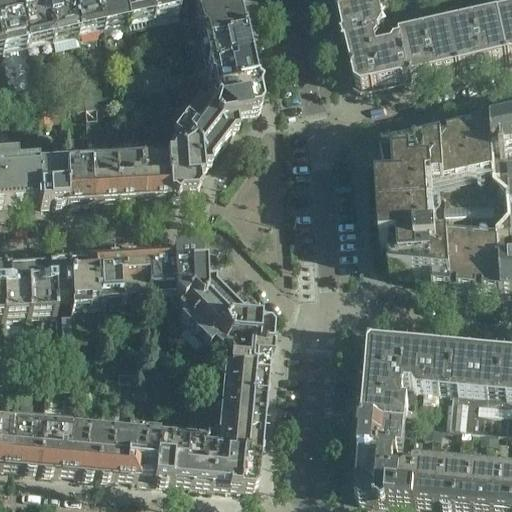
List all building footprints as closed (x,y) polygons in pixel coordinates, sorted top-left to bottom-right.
[(76,39),(67,0),(63,0),(42,5),(51,45),(76,39)] [(101,34),(93,0),(67,0),(76,39),(101,34)] [(127,28),(120,0),(93,0),(101,34),(127,28)] [(152,23),(146,0),(120,0),(127,28),(152,23)] [(174,6),(172,0),(146,0),(152,23),(177,17),(174,6)] [(237,21),(239,20),(237,9),(235,9),(232,0),(195,0),(207,51),(242,43),(237,21)] [(393,9),(390,0),(334,0),(338,16),(337,17),(336,17),(336,18),(336,19),(337,20),(339,19),(339,21),(377,13),(393,9)] [(51,45),(42,5),(22,9),(20,9),(18,8),(17,9),(16,9),(16,10),(17,10),(26,50),(51,45)] [(26,50),(17,10),(16,10),(0,14),(0,51),(1,56),(26,50)] [(383,38),(377,13),(339,21),(346,51),(374,45),(379,44),(383,38)] [(511,65),(511,19),(510,20),(511,25),(498,28),(506,66),(511,65)] [(506,66),(498,28),(485,31),(484,26),(463,30),(464,36),(450,39),(458,77),(506,66)] [(458,77),(450,39),(435,42),(434,37),(414,41),(415,46),(401,49),(402,54),(409,88),(458,77)] [(248,68),(244,51),(242,43),(207,51),(211,65),(206,67),(208,77),(248,68)] [(379,94),(372,61),(377,60),(374,45),(346,51),(355,92),(355,93),(356,94),(362,98),(363,98),(379,94)] [(409,88),(402,54),(377,60),(372,61),(379,94),(409,88)] [(253,92),(248,68),(208,77),(210,85),(215,84),(219,100),(253,92)] [(172,92),(168,72),(138,79),(141,96),(172,92)] [(253,92),(219,100),(214,101),(215,106),(212,106),(208,111),(237,134),(240,130),(247,129),(246,125),(256,123),(259,118),(256,100),(253,92)] [(237,134),(208,111),(206,110),(202,114),(198,111),(191,121),(195,124),(189,132),(220,157),(231,142),(235,141),(235,140),(235,137),(237,134)] [(511,126),(491,131),(502,301),(511,302),(511,126)] [(502,301),(491,131),(473,135),(473,131),(465,133),(465,136),(448,140),(448,137),(441,138),(440,142),(422,146),(423,155),(381,164),(385,183),(388,193),(376,193),(380,254),(398,253),(399,263),(393,263),(390,263),(389,282),(431,286),(432,295),(502,302),(502,301)] [(220,157),(189,132),(183,139),(178,136),(172,144),(176,148),(171,154),(174,156),(202,179),(204,178),(208,177),(208,172),(220,157)] [(199,183),(202,179),(174,156),(170,161),(170,163),(164,164),(164,170),(166,207),(193,206),(197,201),(196,192),(200,191),(199,183)] [(40,215),(37,172),(37,169),(18,171),(17,163),(0,164),(0,211),(7,211),(34,210),(34,215),(40,215)] [(166,207),(164,170),(149,171),(149,165),(138,166),(141,209),(166,207)] [(141,209),(138,166),(130,166),(130,172),(115,173),(117,210),(141,209)] [(117,210),(115,173),(99,174),(99,168),(88,169),(91,212),(117,210)] [(91,212),(88,169),(79,170),(79,175),(63,177),(65,213),(91,212)] [(65,213),(63,177),(48,178),(48,172),(37,172),(40,215),(55,214),(57,216),(59,216),(62,214),(65,213)] [(206,291),(202,287),(202,279),(198,279),(197,270),(193,266),(170,267),(172,304),(173,306),(180,314),(206,291)] [(172,304),(170,267),(145,269),(148,312),(157,311),(156,305),(172,304)] [(148,312),(145,269),(119,270),(122,307),(138,306),(138,312),(148,312)] [(122,307),(119,270),(94,272),(97,315),(106,314),(106,308),(122,307)] [(97,315),(94,272),(68,274),(71,314),(88,313),(89,315),(97,315)] [(71,316),(71,314),(68,274),(50,275),(50,277),(10,279),(4,280),(3,278),(2,278),(2,276),(0,276),(1,278),(0,277),(0,330),(61,327),(61,317),(71,316)] [(198,339),(227,313),(212,297),(212,292),(211,291),(207,292),(206,291),(180,314),(177,316),(184,324),(179,329),(185,336),(191,331),(198,339)] [(220,356),(247,333),(244,329),(244,325),(243,324),(238,324),(227,313),(198,339),(205,346),(199,350),(206,358),(211,353),(217,359),(220,356)] [(163,329),(171,322),(165,315),(157,322),(163,329)] [(266,382),(269,344),(266,340),(256,339),(257,335),(249,334),(247,333),(220,356),(228,366),(227,379),(266,382)] [(398,392),(402,353),(376,350),(375,350),(374,350),(373,350),(369,350),(368,354),(368,356),(368,357),(368,358),(362,430),(397,433),(408,433),(408,425),(405,425),(406,408),(403,408),(404,394),(403,393),(398,392)] [(450,398),(454,357),(402,353),(398,392),(403,393),(410,394),(413,399),(439,401),(439,397),(450,398)] [(511,362),(454,357),(450,398),(447,424),(446,437),(511,442),(511,362)] [(100,379),(100,369),(93,368),(92,378),(100,379)] [(108,379),(108,369),(100,369),(100,379),(108,379)] [(151,380),(151,370),(131,369),(131,379),(133,379),(141,380),(151,380)] [(210,379),(209,369),(201,370),(202,379),(210,379)] [(202,379),(201,370),(193,370),(194,379),(202,379)] [(0,393),(7,394),(9,376),(0,376),(0,393)] [(75,388),(75,378),(67,378),(67,388),(75,388)] [(83,388),(83,378),(75,378),(75,388),(83,388)] [(265,395),(266,382),(227,379),(222,378),(220,391),(226,391),(224,407),(263,411),(264,406),(266,404),(266,398),(265,395)] [(133,379),(131,379),(126,379),(125,389),(133,389),(133,379)] [(141,389),(141,380),(133,379),(133,389),(141,389)] [(191,389),(192,379),(184,379),(183,389),(191,389)] [(199,405),(200,397),(190,396),(190,404),(199,405)] [(262,424),(264,421),(265,415),(263,412),(263,411),(224,407),(223,425),(217,425),(216,435),(261,439),(262,424)] [(446,437),(447,424),(436,423),(435,436),(446,437)] [(196,433),(197,425),(188,424),(187,432),(196,433)] [(0,477),(8,478),(13,430),(2,430),(1,436),(0,435),(0,477)] [(37,480),(41,440),(25,438),(25,431),(13,430),(8,478),(23,479),(26,481),(31,482),(34,480),(37,480)] [(395,456),(397,433),(362,430),(360,453),(395,456)] [(152,491),(156,450),(156,447),(157,434),(129,431),(128,441),(123,488),(152,491)] [(196,441),(196,433),(187,432),(186,440),(196,441)] [(66,483),(70,436),(58,434),(57,441),(41,440),(37,480),(40,481),(43,483),(48,483),(51,482),(66,483)] [(260,452),(261,439),(216,435),(215,446),(220,447),(219,458),(224,464),(258,468),(258,464),(260,461),(261,456),(260,452)] [(93,486),(98,445),(81,443),(81,437),(70,436),(66,483),(80,484),(83,486),(89,487),(92,485),(93,486)] [(123,488),(128,441),(116,440),(115,446),(98,445),(93,486),(97,486),(100,488),(105,488),(108,487),(123,488)] [(180,493),(186,446),(171,444),(171,452),(156,450),(152,491),(155,491),(157,493),(163,494),(166,492),(180,493)] [(210,496),(214,458),(211,454),(198,453),(198,449),(197,446),(186,446),(180,493),(210,496)] [(390,476),(391,465),(394,463),(395,456),(360,453),(357,477),(386,479),(390,476)] [(256,496),(258,468),(224,464),(219,458),(214,458),(210,496),(251,500),(256,496)] [(425,511),(429,467),(416,465),(411,469),(411,472),(405,471),(398,477),(394,511),(425,511)] [(453,511),(457,475),(444,474),(444,468),(429,467),(425,511),(453,511)] [(482,511),(486,472),(469,471),(468,476),(457,475),(453,511),(482,511)] [(510,511),(511,509),(511,480),(503,479),(503,474),(486,472),(482,511),(510,511)] [(389,511),(394,511),(398,477),(390,476),(386,479),(357,477),(355,504),(359,509),(378,511),(385,511),(386,511),(389,511)]
